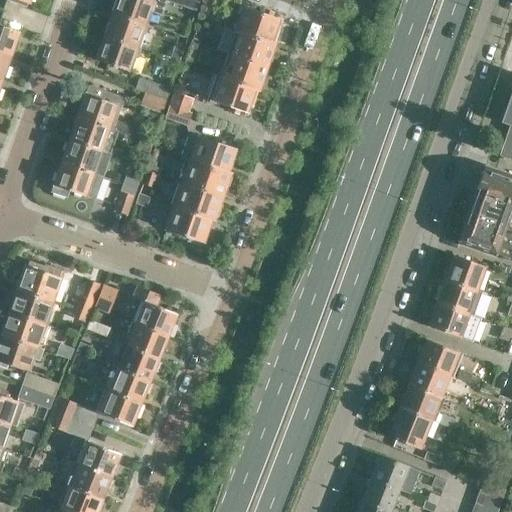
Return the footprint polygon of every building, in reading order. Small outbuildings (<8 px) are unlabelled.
[(117,0),(116,0),(112,11),(115,11),(147,23),(151,11),(165,16),(170,2),(188,8),(190,0),(118,0),(117,0)] [(223,24),(235,29),(273,43),(279,27),(276,26),(279,19),(272,17),(274,12),(265,9),(263,13),(231,3),(223,24)] [(104,33),(107,34),(139,45),(143,33),(145,34),(148,24),(146,24),(147,23),(115,11),(111,23),(108,23),(104,33)] [(223,34),(226,26),(215,22),(212,30),(223,34)] [(0,52),(9,56),(10,53),(13,54),(17,43),(14,42),(17,32),(0,25),(0,52)] [(227,52),(228,53),(266,66),(267,64),(271,63),(274,56),(271,53),(275,43),(273,43),(235,29),(234,32),(227,52)] [(139,45),(107,34),(102,45),(100,45),(96,56),(99,56),(98,59),(128,70),(129,65),(131,65),(135,56),(137,57),(140,47),(138,46),(139,45)] [(168,56),(180,60),(185,44),(174,40),(168,56)] [(0,77),(1,78),(2,76),(5,77),(9,65),(6,64),(9,56),(0,52),(0,77)] [(219,75),(257,89),(258,90),(261,80),(266,78),(268,71),(265,68),(266,66),(228,53),(227,52),(219,75)] [(198,56),(189,53),(185,63),(194,67),(198,56)] [(215,74),(210,92),(208,98),(231,106),(229,110),(238,113),(240,109),(246,111),(249,104),(252,104),(257,89),(219,75),(215,74)] [(140,78),(136,89),(144,92),(145,91),(167,99),(171,89),(140,78)] [(511,87),(500,122),(509,125),(499,154),(511,159),(511,87)] [(145,91),(144,92),(140,104),(163,112),(167,99),(145,91)] [(173,92),(169,105),(188,112),(192,99),(173,92)] [(86,93),(78,116),(111,128),(118,130),(131,135),(135,125),(122,121),(114,119),(117,110),(116,109),(117,104),(86,93)] [(169,105),(165,117),(166,117),(181,122),(186,124),(190,112),(188,112),(169,105)] [(78,116),(70,139),(103,150),(111,128),(78,116)] [(178,157),(188,160),(188,158),(226,171),(229,163),(231,161),(234,153),(233,151),(234,149),(233,148),(234,145),(222,140),(220,144),(198,137),(186,133),(178,157)] [(70,139),(62,162),(103,176),(111,153),(103,150),(70,139)] [(154,148),(151,160),(155,161),(159,150),(154,148)] [(229,172),(226,171),(188,158),(188,160),(180,182),(221,196),(224,186),(228,185),(230,177),(229,174),(229,172)] [(151,160),(147,170),(156,173),(161,175),(164,167),(156,165),(157,162),(155,161),(151,160)] [(95,173),(62,162),(52,191),(67,196),(69,190),(86,196),(88,190),(89,191),(95,173)] [(484,168),(474,192),(476,193),(511,205),(511,177),(493,171),(484,168)] [(147,170),(143,183),(152,186),(156,173),(147,170)] [(126,174),(123,183),(137,188),(140,179),(126,174)] [(180,182),(173,204),(211,218),(213,218),(213,217),(217,216),(220,207),(218,205),(221,196),(180,182)] [(123,183),(121,191),(134,196),(137,188),(123,183)] [(114,210),(116,210),(127,214),(131,206),(134,196),(121,191),(114,210)] [(140,192),(137,201),(146,205),(149,196),(140,192)] [(511,205),(476,193),(468,215),(505,228),(511,230),(511,205)] [(169,221),(167,228),(189,236),(188,240),(199,244),(200,240),(204,240),(208,230),(207,227),(211,218),(173,204),(167,221),(169,221)] [(511,230),(468,215),(458,241),(495,254),(495,253),(511,258),(511,230)] [(454,255),(446,277),(478,290),(485,272),(484,271),(486,266),(454,255)] [(25,264),(17,287),(53,300),(61,277),(41,269),(42,265),(30,261),(28,265),(25,264)] [(446,277),(437,301),(470,313),(475,315),(483,292),(478,291),(478,290),(446,277)] [(83,285),(74,308),(89,313),(97,291),(96,290),(99,283),(87,279),(84,285),(83,285)] [(139,303),(132,321),(168,336),(177,313),(152,303),(157,291),(132,281),(127,293),(141,299),(139,303)] [(94,307),(95,308),(109,313),(115,297),(114,297),(117,290),(104,285),(101,292),(100,291),(94,307)] [(53,300),(17,287),(9,312),(44,324),(53,300)] [(437,301),(428,325),(472,341),(481,317),(475,315),(470,313),(437,301)] [(89,313),(74,308),(71,317),(85,322),(89,313)] [(44,324),(9,312),(1,333),(37,346),(44,324)] [(104,337),(122,344),(159,359),(168,336),(132,321),(127,333),(120,331),(119,334),(106,330),(104,337)] [(503,325),(499,338),(507,341),(511,328),(503,325)] [(37,346),(1,333),(0,336),(0,365),(7,368),(8,363),(28,370),(33,358),(39,360),(43,348),(37,346)] [(427,339),(418,362),(450,376),(460,353),(427,339)] [(91,347),(81,342),(80,342),(76,350),(78,351),(88,355),(91,347)] [(56,354),(68,358),(70,359),(74,348),(60,343),(56,354)] [(122,344),(114,366),(150,381),(159,359),(122,344)] [(409,384),(441,398),(460,405),(463,397),(445,389),(450,376),(418,362),(409,384)] [(114,366),(105,388),(141,403),(150,381),(114,366)] [(462,369),(458,378),(470,383),(474,374),(462,369)] [(26,372),(21,385),(55,396),(60,384),(26,372)] [(90,382),(99,385),(102,378),(93,375),(90,382)] [(409,384),(400,407),(431,420),(431,419),(433,419),(451,427),(454,418),(436,411),(441,398),(409,384)] [(55,396),(21,385),(17,398),(50,409),(55,396)] [(95,411),(97,411),(132,425),(141,403),(105,388),(98,406),(95,411)] [(0,421),(9,425),(17,401),(0,395),(0,421)] [(52,409),(91,425),(97,411),(95,411),(80,405),(57,396),(52,409)] [(431,420),(400,407),(391,428),(398,431),(395,438),(420,449),(422,444),(423,444),(433,419),(431,419),(431,420)] [(80,451),(75,462),(111,476),(121,453),(85,439),(91,425),(52,409),(47,424),(67,432),(62,444),(80,451)] [(0,421),(0,447),(1,448),(9,425),(0,421)] [(21,439),(34,444),(35,444),(40,434),(25,428),(21,439)] [(427,450),(423,458),(454,471),(457,463),(427,450)] [(380,456),(371,478),(400,490),(410,494),(419,471),(409,467),(380,456)] [(75,462),(67,484),(102,498),(111,476),(75,462)] [(27,471),(14,467),(10,478),(23,482),(27,471)] [(50,476),(60,481),(64,473),(53,468),(50,476)] [(445,481),(435,477),(431,484),(443,489),(446,482),(445,481)] [(371,478),(361,501),(389,511),(390,511),(400,490),(371,478)] [(482,480),(479,492),(502,500),(505,489),(482,480)] [(67,484),(58,506),(72,511),(97,511),(102,498),(67,484)] [(430,492),(427,500),(437,504),(440,496),(430,492)] [(479,492),(475,503),(498,511),(502,500),(479,492)] [(433,511),(437,504),(427,500),(425,500),(422,507),(432,511),(433,511)] [(389,511),(361,501),(356,511),(389,511)] [(0,502),(0,511),(11,511),(14,507),(0,502)] [(475,503),(471,511),(497,511),(498,511),(475,503)]
